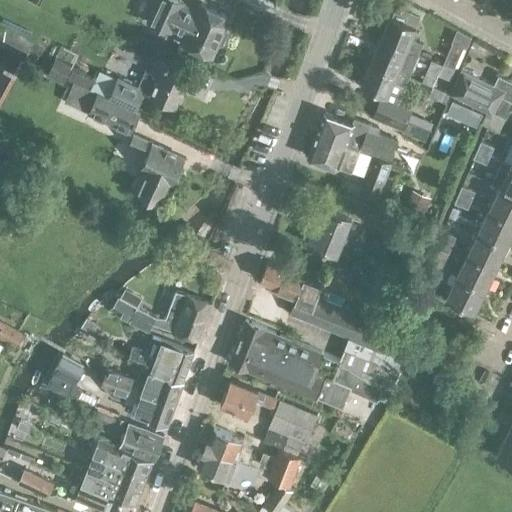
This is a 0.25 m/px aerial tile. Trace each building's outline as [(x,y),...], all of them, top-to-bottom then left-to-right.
[(181,0),(157,0),(148,20),(170,30),(171,27),(186,34),(182,42),(209,54),(215,42),(219,44),(222,43),(227,31),(226,29),(223,27),(229,15),(200,2),(195,14),(180,7),(183,1),(181,0)] [(404,20),(406,14),(393,9),(391,14),(389,14),(379,36),(417,53),(422,41),(410,36),(415,24),(404,20)] [(408,75),(417,53),(379,36),(370,59),(408,75)] [(474,39),(469,50),(475,53),(480,42),(474,39)] [(454,66),(455,64),(462,45),(451,41),(443,62),(454,66)] [(73,66),(56,58),(49,73),(66,81),(73,66)] [(146,70),(139,87),(144,90),(151,93),(175,104),(186,79),(172,73),(175,67),(158,59),(151,73),(146,70)] [(397,100),(404,85),(408,75),(370,59),(360,82),(386,93),(385,95),(381,93),(372,116),(404,129),(413,107),(397,100)] [(443,62),(438,73),(449,78),(454,66),(443,62)] [(74,66),(68,78),(79,83),(85,71),(74,66)] [(461,67),(451,91),(478,104),(494,112),(495,111),(498,103),(502,95),(511,99),(511,80),(497,73),(492,83),(490,81),(461,67)] [(89,111),(89,112),(130,131),(139,111),(135,109),(144,90),(139,87),(118,77),(104,71),(95,90),(98,92),(89,111)] [(72,103),(88,111),(97,92),(81,84),(72,103)] [(511,99),(502,95),(498,103),(510,109),(511,104),(511,99)] [(476,124),(479,116),(481,111),(469,106),(451,98),(446,111),(476,124)] [(498,103),(495,111),(506,117),(510,109),(498,103)] [(363,135),(350,130),(352,122),(324,111),(315,134),(359,150),(367,153),(368,151),(389,158),(396,139),(366,128),(363,135)] [(172,180),(173,177),(178,176),(180,171),(179,167),(184,156),(134,133),(129,144),(148,152),(141,167),(146,169),(136,191),(159,201),(169,179),(172,180)] [(351,171),(359,150),(315,134),(308,154),(326,161),(325,163),(336,167),(337,165),(351,171)] [(490,154),(494,145),(481,140),(477,149),(490,154)] [(486,163),(490,154),(477,149),(473,158),(486,163)] [(400,171),(402,166),(390,162),(372,155),(358,189),(377,196),(388,167),(400,171)] [(511,191),(511,164),(509,164),(499,186),(511,191)] [(0,188),(18,199),(25,187),(0,172),(0,188)] [(470,199),(474,190),(461,185),(457,194),(470,199)] [(511,218),(511,191),(499,186),(488,207),(511,218)] [(423,214),(431,196),(412,188),(405,206),(423,214)] [(360,222),(367,205),(327,190),(307,243),(335,254),(349,218),(360,222)] [(460,221),(470,199),(457,194),(448,216),(460,221)] [(506,243),(511,230),(511,218),(488,207),(478,229),(506,243)] [(495,265),(506,243),(478,229),(467,251),(495,265)] [(451,244),(455,235),(442,230),(438,239),(451,244)] [(441,266),(451,244),(438,239),(434,247),(428,261),(441,266)] [(485,287),(495,265),(467,251),(457,273),(485,287)] [(438,275),(441,266),(428,261),(425,269),(438,275)] [(266,262),(260,279),(275,285),(273,291),(294,299),(288,314),(314,324),(348,337),(339,359),(340,359),(380,385),(391,389),(399,369),(402,361),(392,356),(394,351),(381,346),(389,325),(324,298),(328,289),(348,297),(354,284),(328,273),(323,285),(319,284),(266,262)] [(474,310),(485,287),(457,273),(446,296),(474,310)] [(129,319),(149,330),(152,322),(153,321),(175,329),(198,338),(212,301),(176,290),(166,316),(156,315),(137,306),(136,306),(132,312),(129,319)] [(119,295),(114,303),(122,308),(119,313),(129,319),(132,312),(136,306),(119,295)] [(425,316),(431,301),(415,295),(409,309),(425,316)] [(405,331),(409,321),(398,317),(394,327),(405,331)] [(415,321),(409,337),(435,347),(441,331),(442,328),(416,318),(415,321)] [(245,319),(228,361),(314,397),(315,395),(340,406),(348,387),(375,399),(380,385),(340,359),(339,359),(245,319)] [(0,339),(13,347),(21,333),(1,321),(0,322),(0,339)] [(105,332),(101,329),(95,326),(91,334),(96,337),(101,339),(105,332)] [(183,381),(194,350),(162,338),(156,356),(148,353),(148,352),(132,347),(128,358),(143,364),(142,366),(149,369),(183,381)] [(96,405),(99,400),(97,397),(72,385),(84,365),(63,353),(47,382),(68,393),(78,397),(96,405)] [(145,381),(134,377),(134,376),(107,366),(101,382),(173,408),(183,381),(149,369),(145,381)] [(229,379),(219,402),(247,414),(253,400),(272,408),(276,398),(229,379)] [(167,424),(173,408),(101,382),(112,395),(137,405),(135,411),(146,415),(146,416),(167,424)] [(213,426),(206,445),(291,479),(301,456),(298,455),(303,442),(306,443),(321,408),(279,390),(277,396),(279,397),(267,428),(262,440),(278,447),(274,455),(262,451),(259,459),(253,456),(248,456),(250,450),(240,445),(243,438),(213,426)] [(114,417),(96,409),(89,424),(107,433),(108,431),(118,436),(124,419),(115,415),(114,417)] [(17,426),(19,427),(40,436),(43,429),(22,420),(20,419),(17,426)] [(154,458),(163,433),(128,420),(119,445),(154,458)] [(511,443),(511,429),(509,428),(503,439),(511,443)] [(147,474),(153,459),(124,448),(111,442),(98,436),(92,452),(147,474)] [(511,458),(511,443),(503,439),(497,451),(511,458)] [(206,445),(198,464),(227,476),(238,480),(240,474),(253,478),(255,473),(265,476),(266,474),(289,483),(291,479),(206,445)] [(8,448),(6,451),(32,463),(34,459),(21,452),(8,448)] [(141,489),(147,474),(92,452),(85,467),(141,489)] [(136,504),(141,489),(85,467),(79,481),(136,504)] [(45,496),(52,482),(23,468),(16,482),(45,496)] [(116,511),(132,511),(136,504),(79,481),(74,494),(101,505),(101,506),(116,511)] [(282,511),(286,506),(282,504),(292,489),(278,481),(257,511),(282,511)] [(0,490),(0,509),(6,511),(64,511),(56,509),(56,510),(44,506),(13,495),(0,490)] [(223,511),(195,501),(190,511),(223,511)]
